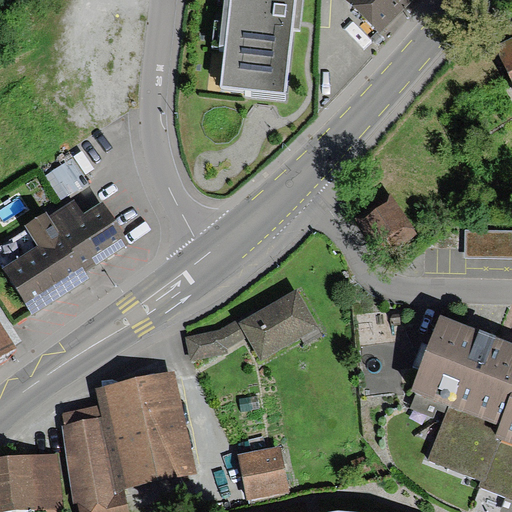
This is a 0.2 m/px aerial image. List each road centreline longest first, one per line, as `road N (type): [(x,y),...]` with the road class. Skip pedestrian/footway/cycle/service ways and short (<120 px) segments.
road 1 (residential): [(211,258),(171,193),(152,130),(162,0)]
road 2 (residential): [(303,178),(373,276),(393,286),(511,292)]
road 3 (secondary): [(211,258),(0,408)]
road 4 (secondary): [(461,0),(303,178)]
road 5 (secondary): [(303,178),(211,258)]
